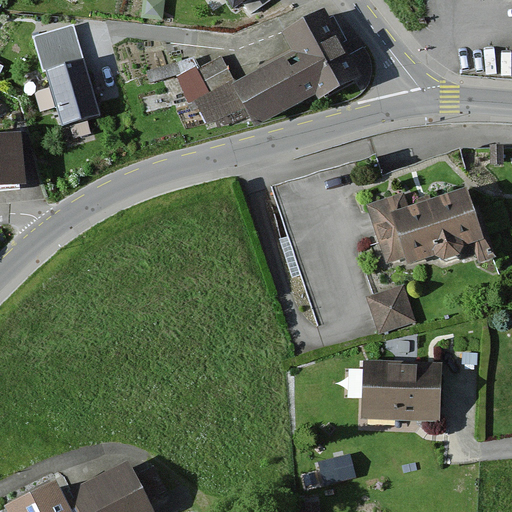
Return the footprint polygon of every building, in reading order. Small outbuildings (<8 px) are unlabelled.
[(256,0),(221,0),(233,16),(256,0)] [(327,23),(281,46),(292,68),(235,96),(256,140),(360,89),(327,23)] [(101,116),(83,58),(45,70),(64,127),(101,116)] [(0,203),(24,203),(22,148),(0,148),(0,203)] [(405,220),(398,201),(364,213),(385,272),(403,266),(407,276),(470,254),(474,264),(488,259),(467,199),(405,220)] [(404,282),(368,295),(380,330),(417,317),(404,282)] [(364,429),(442,430),(442,367),(364,366),(364,429)] [(306,486),(357,473),(352,452),(301,465),(306,486)] [(3,506),(6,511),(161,511),(143,471),(69,506),(58,481),(3,506)]
